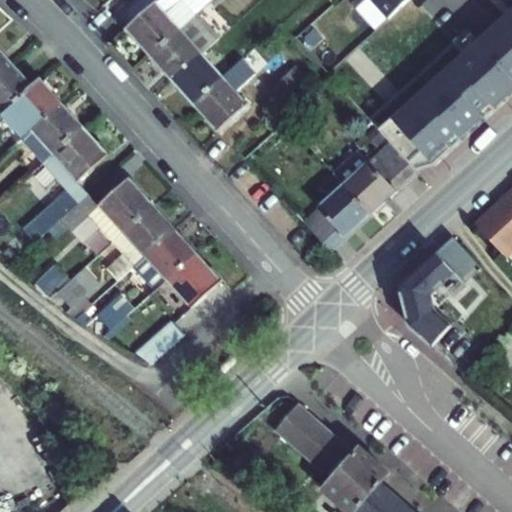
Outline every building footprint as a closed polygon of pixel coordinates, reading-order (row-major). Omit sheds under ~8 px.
[(373,0),(389,17),(407,0),(373,0)] [(182,1),(166,15),(155,3),(127,28),(152,55),(196,16),(182,1)] [(511,8),(488,31),(478,39),(483,44),(511,17),(511,8)] [(196,16),(152,55),(173,79),(201,54),(220,37),(199,13),(196,16)] [(454,40),(369,118),(392,143),(417,170),(430,158),(435,163),(511,92),(511,17),(483,44),(478,39),(477,38),(464,50),(454,40)] [(0,51),(0,73),(11,64),(0,51)] [(173,79),(195,103),(223,78),(201,54),(173,79)] [(0,117),(33,88),(11,64),(0,73),(0,117)] [(296,67),(271,89),(282,101),(307,79),(296,67)] [(223,78),(195,103),(220,131),(248,106),(223,78)] [(33,88),(0,117),(0,119),(20,142),(23,140),(62,105),(40,81),(33,88)] [(62,105),(23,140),(44,164),(83,128),(62,105)] [(108,156),(83,128),(44,164),(35,172),(46,184),(54,176),(68,192),(79,183),(108,156)] [(417,170),(392,143),(370,163),(359,152),(335,174),(372,214),(418,171),(417,170)] [(372,214),(335,174),(319,188),(330,200),(305,222),(331,251),(372,214)] [(113,243),(153,207),(129,179),(99,206),(89,194),(61,219),(72,231),(89,216),(113,243)] [(49,230),(61,219),(89,194),(79,183),(68,192),(39,218),(49,230)] [(511,190),(476,224),(507,258),(511,252),(511,190)] [(118,282),(135,267),(175,230),(153,207),(113,243),(123,254),(107,269),(118,282)] [(169,279),(196,254),(175,230),(135,267),(147,281),(141,287),(149,297),(169,279)] [(447,302),(467,284),(438,253),(400,286),(411,327),(434,347),(453,326),(444,318),(454,309),(447,302)] [(196,254),(169,279),(194,307),(221,282),(196,254)] [(84,269),(58,293),(73,308),(86,297),(98,285),(84,269)] [(121,294),(99,315),(112,330),(135,309),(121,294)] [(86,297),(73,308),(68,313),(77,319),(85,312),(92,305),(86,297)] [(93,320),(85,312),(77,319),(87,325),(93,320)] [(138,354),(153,364),(186,334),(174,322),(138,354)] [(389,473),(361,449),(356,454),(350,460),(342,453),(348,447),(299,404),(275,431),(325,475),(327,473),(334,479),(324,490),(348,511),(354,511),(381,482),(389,473)] [(342,453),(350,460),(356,454),(348,447),(342,453)] [(415,511),(381,482),(354,511),(415,511)]
